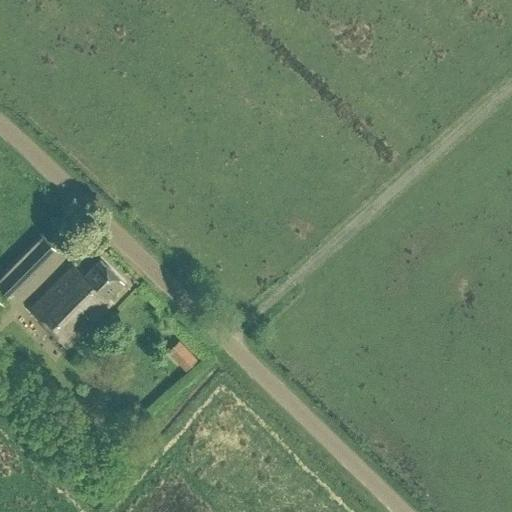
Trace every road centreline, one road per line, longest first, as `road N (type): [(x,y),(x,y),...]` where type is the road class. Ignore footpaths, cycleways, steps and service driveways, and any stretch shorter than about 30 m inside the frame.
road 1 (unclassified): [(402,511),(0,124)]
road 2 (track): [(511,82),(226,340)]
